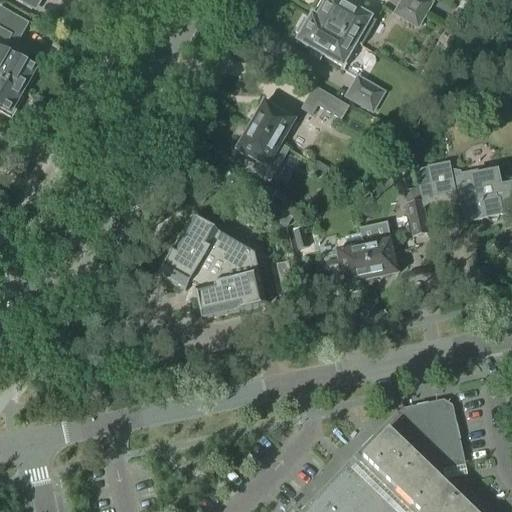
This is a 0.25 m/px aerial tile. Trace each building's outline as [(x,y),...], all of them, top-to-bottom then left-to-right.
[(10,0),(32,12),(38,0),(10,0)] [(311,20),(361,49),(374,25),(330,0),(327,0),(324,7),(320,5),(311,20)] [(401,0),(399,4),(424,19),(431,7),(420,0),(401,0)] [(417,32),(424,19),(399,4),(392,17),(417,32)] [(0,82),(23,95),(26,90),(24,88),(33,71),(17,62),(24,49),(14,44),(24,25),(0,11),(0,37),(0,82)] [(360,50),(361,49),(311,20),(310,20),(308,25),(302,22),(294,37),(299,40),(296,45),(344,72),(357,49),(360,50)] [(344,101),(373,118),(385,98),(384,97),(356,81),(344,101)] [(0,112),(7,117),(17,99),(20,101),(23,95),(0,82),(0,112)] [(339,122),(347,109),(313,89),(300,112),(311,119),(317,109),(339,122)] [(248,121),(249,128),(248,129),(279,148),(293,123),(276,113),(262,105),(255,118),(248,121)] [(242,141),(234,153),(255,166),(253,169),(251,174),(268,184),(287,152),(283,150),(279,148),(248,129),(247,131),(241,134),(242,141)] [(423,172),(415,174),(419,192),(421,204),(423,210),(433,203),(433,201),(450,197),(449,196),(461,194),(464,212),(462,212),(464,218),(465,226),(471,224),(481,223),(486,222),(486,224),(493,222),(494,222),(493,221),(497,220),(497,219),(503,218),(510,217),(507,204),(511,203),(508,190),(507,190),(499,191),(497,184),(495,175),(494,171),(469,176),(469,175),(460,176),(460,174),(449,173),(447,167),(423,172)] [(419,192),(403,195),(405,207),(404,207),(411,240),(429,235),(423,210),(421,204),(419,192)] [(299,206),(276,193),(263,215),(288,228),(299,206)] [(192,222),(158,279),(185,294),(189,287),(195,290),(198,292),(194,293),(196,304),(191,306),(195,325),(264,310),(253,259),(192,222)] [(369,284),(397,277),(389,242),(385,226),(359,231),(360,236),(359,237),(369,284)] [(296,252),(308,249),(304,232),(292,235),(296,252)] [(342,290),(369,284),(359,237),(344,240),(346,252),(334,254),(342,290)] [(470,511),(437,481),(432,476),(438,470),(442,466),(456,463),(444,410),(402,419),(400,419),(387,432),(361,460),(402,500),(411,508),(415,511),(470,511)] [(391,511),(346,468),(304,511),(391,511)]
